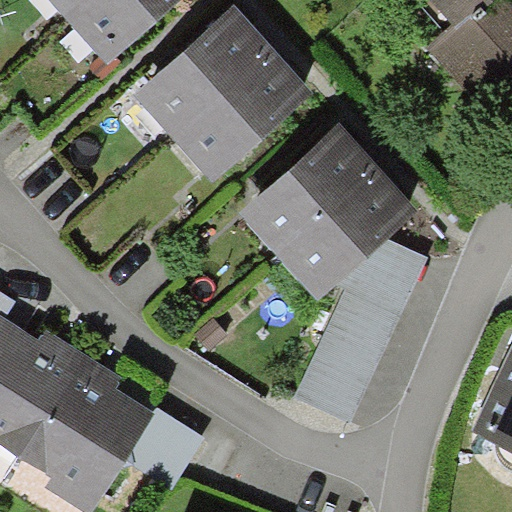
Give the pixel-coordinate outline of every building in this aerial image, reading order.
[(44,0),(66,25),(93,0),(44,0)] [(93,0),(66,25),(107,69),(183,0),(93,0)] [(425,0),(449,26),(424,49),(483,114),(511,87),(511,2),(510,0),(425,0)] [(175,142),(273,56),(235,12),(137,100),(175,142)] [(273,56),(175,142),(212,184),(310,99),(273,56)] [(276,258),(380,171),(342,127),(241,215),(276,258)] [(389,240),(418,216),(380,171),(276,258),(315,303),(339,283),(389,240)] [(348,292),(297,398),(353,422),(427,259),(389,240),(339,283),(348,292)] [(0,324),(0,445),(21,459),(84,362),(47,335),(38,348),(0,324)] [(511,360),(477,435),(511,451),(511,360)] [(84,362),(21,459),(53,479),(47,488),(83,511),(91,511),(127,458),(174,489),(206,440),(155,407),(151,414),(112,388),(116,382),(84,362)]
